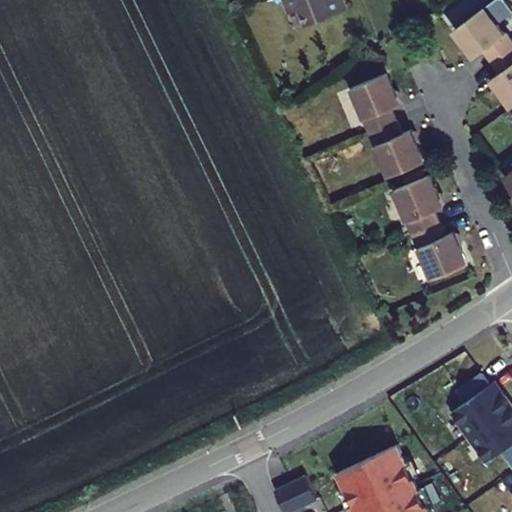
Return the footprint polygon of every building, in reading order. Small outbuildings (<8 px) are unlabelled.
[(344,0),(283,0),(286,6),(298,1),(305,17),(345,1),(344,0)] [(473,48),(481,60),(506,42),(497,30),(495,32),(488,21),(505,9),(498,0),(482,0),(445,26),(465,54),(473,48)] [(511,50),(506,42),(481,60),(490,71),(482,77),(502,105),(511,98),(511,50)] [(362,130),(390,119),(384,105),(393,101),(380,70),(345,85),(358,115),(356,116),(362,130)] [(395,131),(390,119),(362,130),(367,144),(370,143),(383,174),(417,159),(404,128),(395,131)] [(511,167),(496,179),(511,202),(511,167)] [(406,234),(433,222),(428,209),(437,206),(424,174),(389,189),(402,220),(400,221),(406,234)] [(439,236),(433,222),(406,234),(411,248),(414,247),(426,278),(461,263),(448,232),(439,236)] [(511,467),(511,408),(504,398),(500,401),(482,377),(458,394),(467,407),(453,417),(488,466),(503,455),(511,467)] [(430,511),(404,457),(346,485),(358,511),(430,511)] [(314,489),(283,504),(286,511),(324,511),(325,511),(314,489)]
